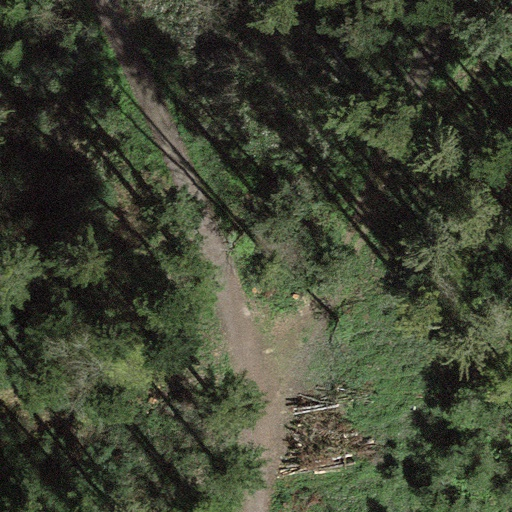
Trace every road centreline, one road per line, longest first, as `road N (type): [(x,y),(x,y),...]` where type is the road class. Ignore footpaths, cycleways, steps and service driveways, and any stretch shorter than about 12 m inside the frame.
road 1 (track): [(498,0),(334,265),(271,419)]
road 2 (track): [(271,419),(223,271),(105,0)]
